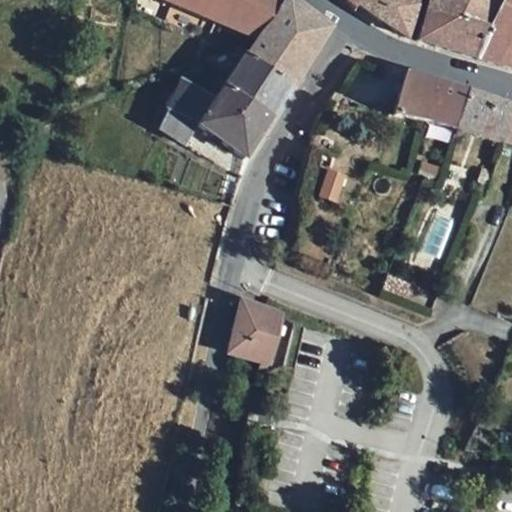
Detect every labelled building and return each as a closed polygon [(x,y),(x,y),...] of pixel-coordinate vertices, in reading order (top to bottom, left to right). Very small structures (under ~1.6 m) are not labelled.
[(167,0),(258,34),(280,0),(167,0)] [(250,45),(248,48),(294,78),(329,17),(306,0),(280,0),(258,34),(250,45)] [(387,0),(366,0),(381,10),(387,0)] [(387,0),(381,10),(411,29),(420,14),(425,0),(387,0)] [(483,48),(502,0),(437,0),(427,23),(423,32),(483,48)] [(511,0),(502,0),(483,48),(511,55),(511,0)] [(243,41),(238,47),(246,52),(248,48),(250,45),(243,41)] [(294,78),(248,48),(246,52),(228,80),(276,110),(294,78)] [(423,120),(424,120),(442,79),(408,69),(391,111),(423,120)] [(467,87),(442,79),(424,120),(450,127),(467,87)] [(215,99),(189,83),(162,125),(187,142),(199,125),(249,155),(276,110),(228,80),(215,99)] [(511,101),(467,87),(450,127),(499,140),(511,101)] [(511,100),(511,101),(499,140),(511,143),(511,100)] [(318,173),(311,198),(328,203),(335,177),(318,173)] [(448,237),(450,219),(434,217),(432,236),(448,237)] [(232,299),(221,351),(264,362),(273,310),(232,299)]
